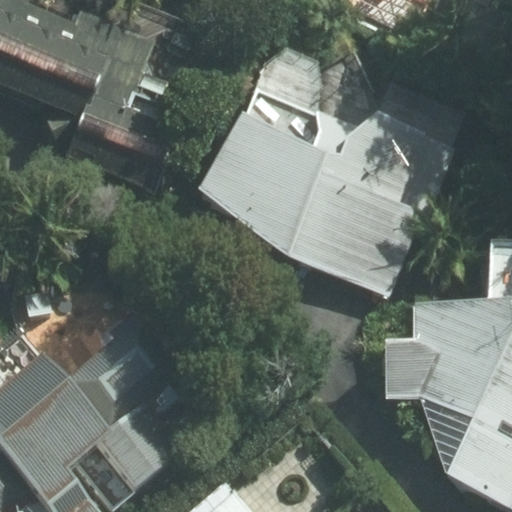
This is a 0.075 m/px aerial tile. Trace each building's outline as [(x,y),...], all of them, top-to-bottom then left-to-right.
[(0,0),(0,90),(42,107),(58,151),(140,182),(165,117),(130,104),(152,48),(23,0),(0,0)] [(340,0),(469,56),(495,0),(340,0)] [(236,124),(195,196),(289,253),(386,291),(422,212),(403,207),(428,142),(369,124),(361,130),(322,120),(310,155),(236,124)] [(422,405),(447,477),(511,507),(511,263),(485,256),(485,313),(407,308),(410,341),(381,338),(381,400),(422,405)] [(0,511),(111,511),(220,428),(138,323),(61,383),(42,358),(0,390),(0,511)] [(362,511),(360,508),(355,511),(268,511),(242,479),(200,511),(362,511)]
